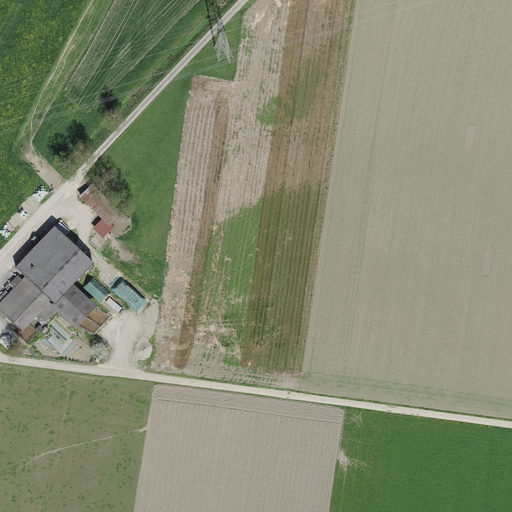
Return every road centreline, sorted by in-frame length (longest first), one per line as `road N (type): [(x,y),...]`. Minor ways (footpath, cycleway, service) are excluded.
road 1 (track): [(511,425),(138,375)]
road 2 (unclassified): [(0,253),(244,0)]
road 3 (track): [(0,354),(138,375)]
